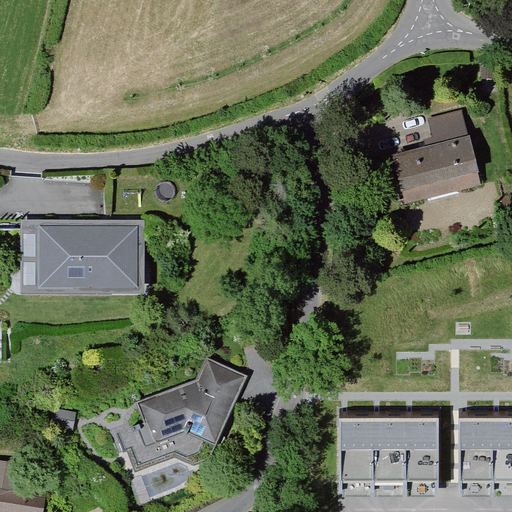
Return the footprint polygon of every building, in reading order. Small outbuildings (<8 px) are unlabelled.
[(460,110),(429,118),(435,141),(395,151),(407,198),(477,181),(460,110)] [(139,224),(44,224),(44,283),(139,283),(139,224)] [(201,386),(144,407),(158,440),(189,430),(219,443),(246,376),(214,363),(201,386)] [(511,482),(511,418),(462,419),(462,483),(511,482)] [(446,483),(446,419),(342,419),(342,483),(446,483)] [(0,511),(40,511),(46,471),(0,464),(0,511)]
